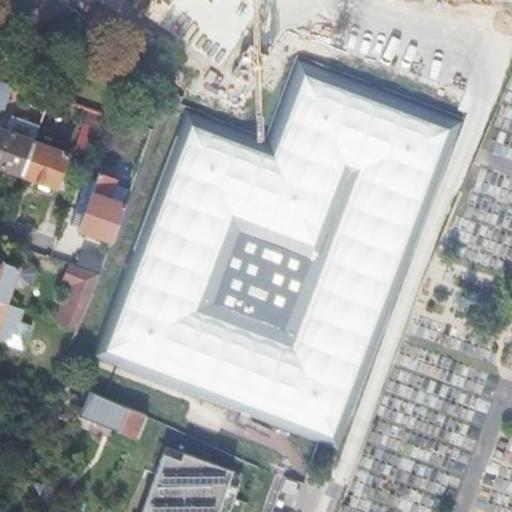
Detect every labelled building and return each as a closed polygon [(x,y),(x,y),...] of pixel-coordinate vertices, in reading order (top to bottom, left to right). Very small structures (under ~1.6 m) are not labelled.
[(264,0),(126,0),(221,66),(264,0)] [(511,0),(459,0),(511,16),(511,0)] [(461,121),(295,58),(265,139),(185,108),(91,356),(338,449),(461,121)] [(0,79),(0,112),(3,114),(15,84),(0,79)] [(2,166),(23,174),(34,143),(39,132),(17,124),(13,135),(0,130),(0,131),(0,158),(4,160),(2,166)] [(34,143),(23,174),(57,187),(69,156),(34,143)] [(81,228),(111,240),(130,189),(116,183),(118,179),(102,173),(100,180),(92,176),(78,212),(86,216),(81,228)] [(73,225),(81,228),(86,216),(78,212),(73,225)] [(74,263),(99,272),(104,258),(79,249),(74,263)] [(0,299),(7,302),(15,279),(27,283),(34,280),(38,267),(35,261),(16,254),(10,257),(7,264),(3,262),(4,259),(2,256),(0,255),(0,299)] [(59,321),(77,328),(99,272),(74,263),(72,262),(64,280),(73,284),(59,321)] [(2,315),(7,302),(0,299),(0,335),(9,339),(8,343),(8,344),(22,350),(24,350),(32,329),(31,327),(2,315)] [(135,436),(145,415),(128,407),(119,429),(135,436)] [(179,459),(182,451),(165,446),(163,453),(179,459)] [(228,511),(238,485),(228,482),(231,471),(232,469),(182,451),(179,459),(163,453),(141,511),(228,511)] [(241,475),(231,471),(228,482),(238,485),(241,475)]
